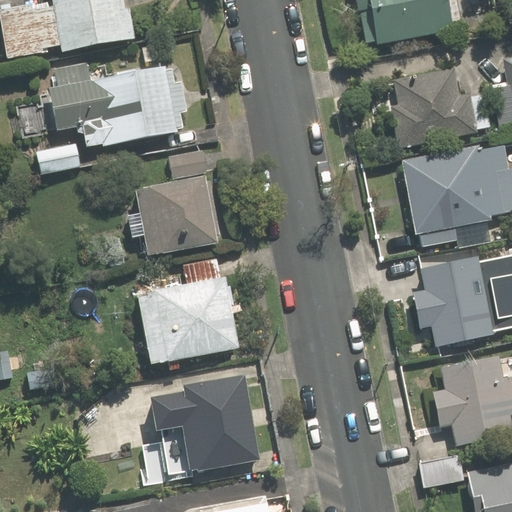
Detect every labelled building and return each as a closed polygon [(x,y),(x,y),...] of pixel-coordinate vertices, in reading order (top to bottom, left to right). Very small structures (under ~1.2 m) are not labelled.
[(125,10),(122,0),(51,0),(53,9),(35,12),(34,6),(0,12),(0,14),(9,63),(43,56),(42,50),(60,47),(62,57),(135,43),(128,9),(125,10)] [(356,0),(366,46),(376,44),(377,49),(453,35),(452,29),(461,27),(455,0),(356,0)] [(511,62),(503,64),(508,89),(493,92),(500,132),(511,129),(511,62)] [(91,86),(87,67),(56,73),(59,92),(51,94),(58,135),(83,130),(87,149),(103,147),(103,149),(177,135),(176,133),(185,132),(181,116),(187,115),(181,86),(175,87),(173,72),(165,74),(164,72),(91,86)] [(390,110),(398,150),(477,134),(477,130),(489,128),(483,97),(459,102),(454,74),(395,85),(400,108),(390,110)] [(36,155),(40,175),(79,168),(75,148),(36,155)] [(511,169),(506,170),(502,148),(475,153),(474,149),(401,163),(415,235),(418,234),(420,244),(453,237),(454,245),(487,239),(483,222),(488,220),(488,216),(511,212),(511,169)] [(201,152),(168,158),(173,182),(206,176),(201,152)] [(206,186),(205,181),(135,195),(140,214),(128,217),(132,240),(144,238),(149,260),(217,247),(217,242),(221,241),(211,185),(206,186)] [(511,257),(478,265),(477,259),(418,271),(422,290),(410,293),(417,330),(430,327),(434,348),(491,337),(490,331),(511,327),(511,257)] [(219,282),(215,262),(183,268),(187,289),(137,298),(151,370),(239,353),(231,309),(235,308),(229,280),(219,282)] [(0,380),(13,378),(8,351),(0,352),(0,380)] [(501,382),(497,359),(439,371),(443,390),(430,393),(437,429),(450,427),(455,450),(511,438),(511,389),(510,380),(501,382)] [(259,463),(243,382),(184,394),(185,399),(150,406),(157,436),(161,435),(169,477),(190,473),(191,477),(259,463)] [(419,464),(424,488),(464,481),(459,456),(419,464)] [(511,511),(511,467),(466,477),(472,511),(511,511)] [(266,500),(265,494),(188,508),(185,511),(178,511),(177,511),(175,511),(174,511),(173,511),(270,511),(268,500),(266,500)]
